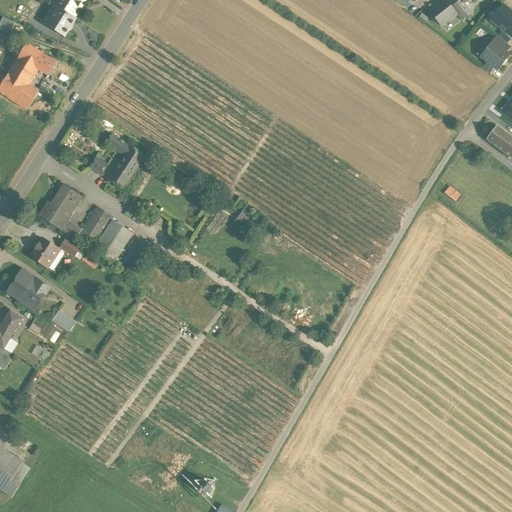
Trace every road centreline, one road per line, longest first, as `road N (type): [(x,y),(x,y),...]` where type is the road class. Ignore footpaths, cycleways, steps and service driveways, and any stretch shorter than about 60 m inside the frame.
road 1 (track): [(241,511),(465,132),(511,168)]
road 2 (track): [(332,356),(41,161)]
road 3 (secondary): [(144,0),(0,223)]
